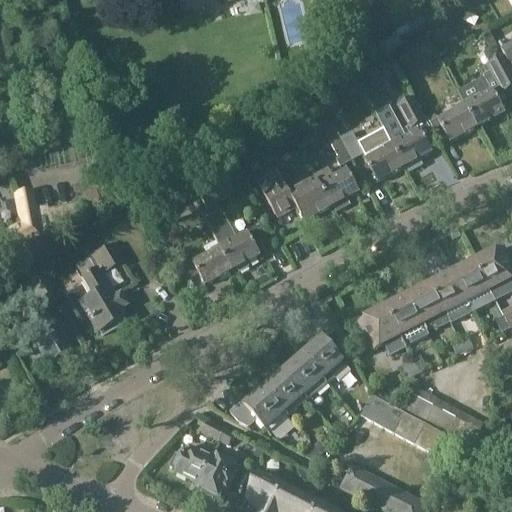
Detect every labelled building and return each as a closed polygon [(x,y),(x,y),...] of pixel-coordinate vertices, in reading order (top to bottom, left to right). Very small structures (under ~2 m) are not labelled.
[(428,10),(375,37),(381,51),(382,50),(384,55),(402,46),(398,39),(434,22),(428,10)] [(367,40),(377,60),(385,57),(384,55),(382,50),(381,51),(375,37),(367,40)] [(511,44),(500,51),(507,63),(506,64),(509,69),(511,66),(511,44)] [(452,66),(445,53),(437,58),(444,70),(452,66)] [(503,96),(511,90),(511,74),(509,69),(506,64),(503,60),(491,66),(493,71),(482,78),(489,92),(464,107),(477,132),(505,116),(497,103),(505,98),(503,96)] [(396,108),(410,133),(426,124),(413,99),(396,108)] [(323,110),(329,120),(343,112),(338,102),(323,110)] [(450,146),(477,132),(464,107),(437,122),(434,116),(426,120),(433,132),(440,128),(450,146)] [(375,116),(383,131),(403,170),(405,169),(409,175),(423,167),(419,161),(431,154),(419,132),(406,139),(389,108),(375,116)] [(352,134),(340,140),(352,163),(363,157),(366,161),(363,163),(376,185),(403,170),(383,131),(358,145),(352,134)] [(340,169),(352,163),(340,140),(331,146),(339,160),(336,162),(340,169)] [(314,178),(315,181),(331,210),(332,209),(336,215),(350,207),(347,201),(358,194),(346,173),(333,180),(328,170),(314,178)] [(235,176),(240,186),(251,180),(246,171),(235,176)] [(277,221),(296,211),(304,224),(331,210),(315,181),(289,195),(277,174),(256,185),(277,221)] [(228,180),(233,190),(240,186),(235,176),(228,180)] [(236,196),(227,181),(199,195),(207,211),(236,196)] [(0,238),(0,255),(5,254),(5,256),(40,238),(32,193),(15,196),(19,220),(22,226),(4,235),(5,237),(0,238)] [(204,221),(220,250),(232,273),(235,271),(239,275),(249,269),(248,264),(259,258),(247,236),(236,241),(221,212),(219,213),(216,207),(201,215),(204,221)] [(52,251),(46,239),(28,250),(34,262),(52,251)] [(94,257),(105,275),(122,265),(112,247),(109,248),(94,257)] [(220,250),(192,265),(205,288),(232,273),(220,250)] [(484,257),(473,262),(495,305),(511,295),(511,274),(500,252),(486,259),(484,257)] [(105,275),(94,257),(87,261),(94,272),(79,281),(82,288),(71,295),(72,295),(67,298),(81,322),(86,318),(97,336),(100,334),(102,338),(118,328),(115,325),(122,321),(118,313),(124,308),(118,298),(116,299),(103,277),(105,275)] [(466,303),(473,316),(495,305),(473,262),(461,268),(463,271),(452,276),(466,303)] [(21,269),(40,300),(35,303),(39,310),(43,307),(44,308),(55,301),(32,263),(21,269)] [(444,314),(466,303),(452,276),(442,282),(441,279),(429,285),(444,314)] [(409,298),(426,333),(434,330),(436,332),(450,325),(444,314),(429,285),(417,291),(419,293),(409,298)] [(397,301),(385,307),(406,349),(429,338),(426,333),(409,298),(399,303),(397,301)] [(389,358),(406,349),(385,307),(373,314),(374,316),(360,323),(374,351),(383,346),(389,358)] [(511,308),(501,315),(503,318),(509,331),(511,329),(511,308)] [(46,314),(25,326),(48,366),(69,353),(46,314)] [(495,323),(501,335),(509,331),(503,318),(495,323)] [(322,380),(326,385),(334,378),(339,384),(351,374),(342,364),(342,363),(321,339),(320,341),(316,338),(307,346),(309,350),(302,356),(322,380)] [(473,351),(467,338),(458,342),(465,355),(473,351)] [(456,359),(465,355),(458,342),(450,346),(456,359)] [(322,380),(302,356),(283,373),(304,397),(303,398),(307,402),(317,394),(312,389),(322,380)] [(421,359),(412,363),(416,369),(419,376),(428,371),(421,359)] [(412,363),(404,367),(411,380),(419,376),(416,369),(412,363)] [(283,373),(263,390),(284,414),(288,419),(297,411),(293,406),(303,398),(304,397),(283,373)] [(241,404),(229,415),(237,424),(247,430),(257,422),(269,436),(278,428),(274,423),(284,414),(263,390),(244,407),(241,404)] [(424,396),(412,390),(402,410),(413,417),(424,396)] [(413,417),(425,423),(436,403),(424,396),(413,417)] [(372,398),(360,419),(373,426),(384,404),(372,398)] [(437,429),(448,409),(436,403),(425,423),(437,429)] [(373,426),(383,432),(394,410),(384,404),(373,426)] [(459,415),(448,409),(437,429),(448,435),(459,415)] [(383,432),(393,437),(394,436),(405,416),(394,410),(383,432)] [(448,435),(460,442),(471,421),(459,415),(448,435)] [(394,436),(405,442),(414,422),(405,416),(394,436)] [(404,443),(415,448),(425,427),(415,421),(414,422),(405,442),(404,443)] [(472,448),(483,428),(471,421),(460,442),(472,448)] [(202,436),(220,446),(226,433),(208,424),(202,436)] [(415,448),(425,454),(436,432),(425,427),(415,448)] [(502,439),(487,430),(478,445),(493,454),(502,439)] [(425,454),(436,460),(446,438),(436,432),(425,454)] [(228,450),(234,438),(226,433),(220,446),(228,450)] [(446,438),(436,460),(449,467),(449,466),(460,446),(446,438)] [(319,443),(313,448),(321,457),(327,452),(326,451),(319,443)] [(472,452),(460,446),(449,466),(461,472),(472,452)] [(314,463),(321,457),(313,448),(302,458),(301,458),(314,463)] [(170,468),(176,471),(175,473),(200,486),(213,459),(190,449),(187,456),(184,454),(182,459),(176,456),(170,468)] [(257,469),(265,454),(258,450),(250,465),(257,469)] [(213,459),(200,486),(199,489),(223,501),(239,470),(214,457),(213,459)] [(341,488),(350,493),(361,472),(352,468),(341,488)] [(294,511),(304,494),(260,471),(245,502),(260,509),(258,511),(294,511)] [(350,493),(361,498),(372,478),(361,472),(350,493)] [(322,483),(313,478),(306,491),(316,495),(322,483)] [(361,498),(367,502),(373,505),(383,484),(372,478),(361,498)] [(383,484),(373,505),(375,505),(383,509),(393,489),(383,484)] [(383,509),(387,511),(394,511),(404,494),(393,489),(383,509)] [(340,511),(304,494),(294,511),(340,511)] [(409,511),(415,500),(404,494),(394,511),(409,511)] [(409,511),(422,511),(426,506),(415,500),(409,511)] [(370,511),(371,511),(375,505),(373,505),(367,502),(365,506),(367,507),(365,509),(370,511)]
